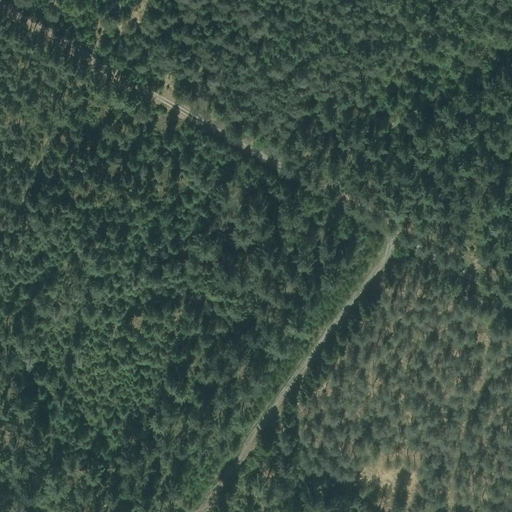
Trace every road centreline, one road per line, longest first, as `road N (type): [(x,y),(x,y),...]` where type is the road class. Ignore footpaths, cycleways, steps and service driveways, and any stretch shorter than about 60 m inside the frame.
road 1 (track): [(511,292),(15,0)]
road 2 (track): [(193,511),(401,227)]
